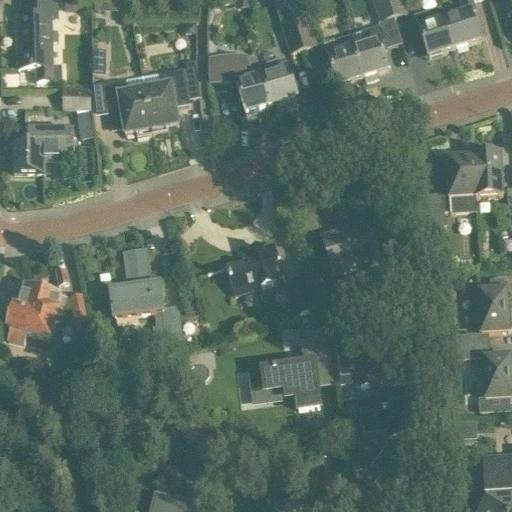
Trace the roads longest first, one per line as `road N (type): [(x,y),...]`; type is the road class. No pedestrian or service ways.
road 1 (residential): [(0,230),(69,226),(511,89)]
road 2 (residential): [(0,388),(236,450),(387,511)]
